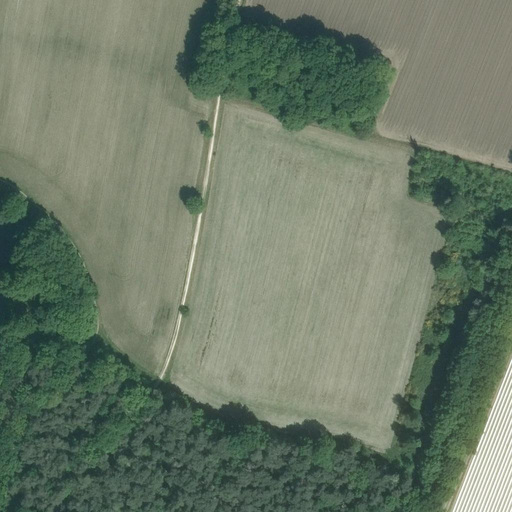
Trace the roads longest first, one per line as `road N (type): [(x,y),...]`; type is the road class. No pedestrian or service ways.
road 1 (track): [(240,0),(165,367),(144,404),(18,511)]
road 2 (track): [(511,335),(441,511)]
road 3 (track): [(92,341),(0,489)]
